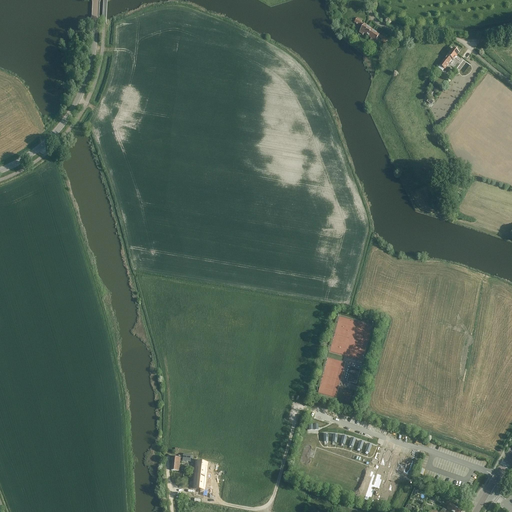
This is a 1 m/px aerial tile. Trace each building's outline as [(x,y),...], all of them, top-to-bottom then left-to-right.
[(361,27),(363,24),(361,22),(361,21),(357,18),(354,22),(361,27)] [(380,35),(364,24),(359,33),(363,35),(364,34),(371,39),(370,40),(374,43),(375,41),(378,37),(380,38),(379,38),(381,39),(380,40),(385,43),(386,42),(388,43),(390,40),(383,36),(383,37),(379,35),(380,35)] [(453,60),(459,53),(453,49),(450,54),(449,53),(447,55),(447,56),(444,60),(439,65),(445,69),(449,64),(449,63),(452,59),(453,60)] [(356,385),(360,370),(350,367),(346,382),(356,385)] [(180,458),(172,457),(170,470),(179,471),(180,458)] [(197,464),(195,481),(196,482),(196,485),(203,486),(203,492),(206,492),(207,485),(204,484),(205,473),(203,473),(204,464),(197,464)]
